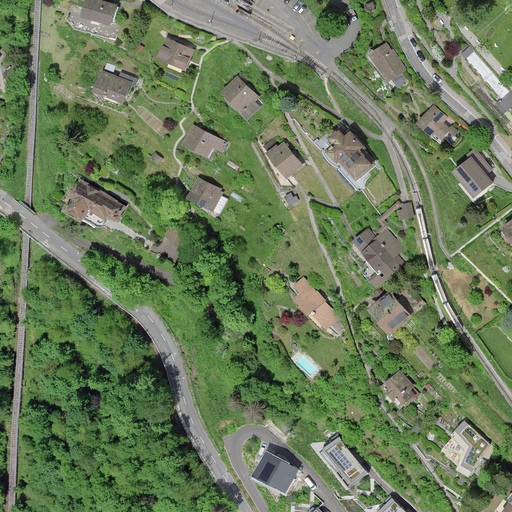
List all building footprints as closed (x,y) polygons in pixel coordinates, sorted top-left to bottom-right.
[(118,4),(101,0),(88,0),(85,14),(113,22),(118,4)] [(195,49),(168,38),(161,56),(187,67),(195,49)] [(388,44),(371,55),(394,91),(409,82),(403,72),(407,69),(394,49),(392,50),(388,44)] [(134,81),(104,71),(97,92),(126,102),(134,81)] [(241,76),(225,91),(251,117),(262,106),(256,100),(261,95),(241,76)] [(511,92),(510,91),(498,102),(507,111),(511,106),(511,92)] [(432,107),(418,125),(441,143),(455,125),(432,107)] [(229,142),(195,124),(185,144),(210,157),(215,148),(223,152),(229,142)] [(324,148),(356,185),(375,168),(362,153),(366,150),(352,134),(347,139),(341,133),(324,148)] [(282,146),(275,138),(265,146),(290,178),(305,165),(287,142),(282,146)] [(477,150),(469,156),(472,160),(455,174),(476,200),(496,184),(488,175),(493,171),(477,150)] [(156,153),(153,158),(160,163),(164,159),(156,153)] [(67,208),(87,219),(92,209),(109,218),(111,214),(118,218),(126,204),(83,179),(67,208)] [(222,188),(200,179),(192,199),(217,210),(224,194),(221,192),(222,188)] [(294,192),(287,196),(293,205),(299,201),(294,192)] [(412,204),(399,206),(401,220),(414,218),(412,204)] [(369,231),(356,243),(382,274),(374,281),(379,286),(410,259),(386,232),(377,240),(369,231)] [(341,317),(304,279),(296,286),(304,294),(300,299),(328,329),(341,317)] [(403,286),(375,311),(394,333),(422,309),(403,286)] [(402,376),(386,389),(401,406),(416,392),(402,376)] [(435,415),(428,424),(450,443),(458,434),(450,427),(453,424),(441,413),(438,417),(435,415)] [(334,437),(317,450),(333,470),(330,472),(344,489),(363,473),(334,437)] [(295,469),(265,453),(252,477),(283,493),(295,469)] [(511,511),(511,497),(502,511),(511,511)] [(402,511),(387,498),(373,511),(402,511)]
